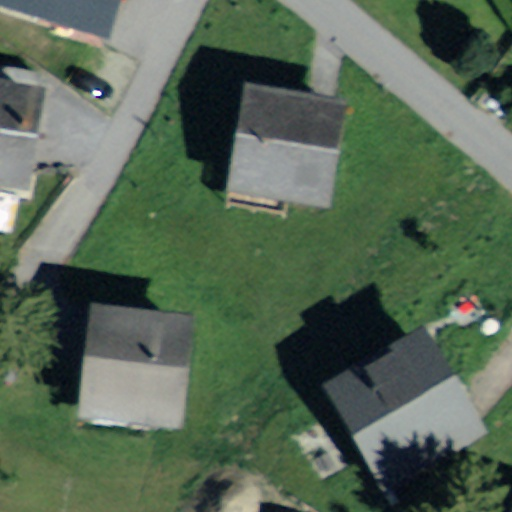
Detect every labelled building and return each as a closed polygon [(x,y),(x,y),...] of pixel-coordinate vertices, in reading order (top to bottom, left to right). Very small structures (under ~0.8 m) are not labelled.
[(6,0),(4,8),(104,36),(114,0),(6,0)] [(0,178),(33,183),(44,106),(0,98),(0,178)] [(248,100),(237,180),(330,193),(341,113),(248,100)] [(93,402),(171,413),(182,335),(104,324),(93,402)] [(385,483),(482,433),(438,348),(341,398),(385,483)]
